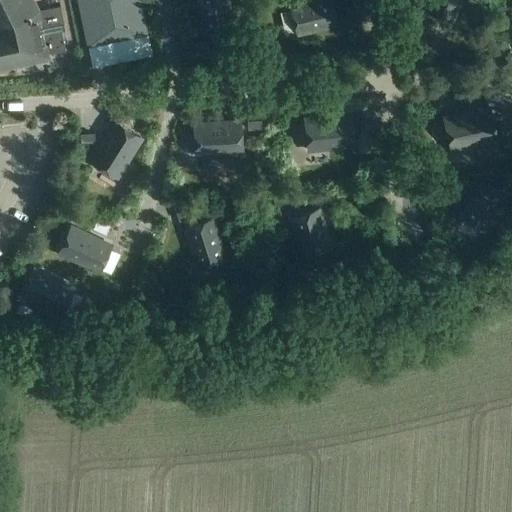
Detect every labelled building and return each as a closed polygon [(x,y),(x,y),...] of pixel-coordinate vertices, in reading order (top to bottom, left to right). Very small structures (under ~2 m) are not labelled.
[(0,0),(0,69),(48,59),(48,55),(66,51),(62,32),(66,31),(61,6),(38,11),(32,0),(0,0)] [(78,0),(88,46),(148,34),(140,0),(78,0)] [(199,0),(203,32),(231,29),(227,0),(199,0)] [(298,35),(337,26),(330,0),(323,0),(292,7),(298,35)] [(430,0),(426,10),(451,23),(462,0),(430,0)] [(109,57),(111,66),(152,57),(151,48),(109,57)] [(457,106),(477,107),(477,89),(458,88),(457,106)] [(443,116),(451,151),(498,140),(490,105),(443,116)] [(303,115),(308,153),(356,147),(352,110),(303,115)] [(355,114),(356,127),(365,126),(364,113),(355,114)] [(87,159),(118,179),(145,138),(114,118),(87,159)] [(193,122),(195,158),(244,155),(241,119),(193,122)] [(248,122),(248,131),(261,131),(261,122),(248,122)] [(511,137),(511,128),(500,131),(502,139),(511,137)] [(81,145),(94,145),(94,135),(81,135),(81,145)] [(500,185),(505,178),(494,171),(489,178),(500,185)] [(484,232),(506,199),(483,184),(461,217),(484,232)] [(272,200),(274,208),(287,205),(285,196),(272,200)] [(174,211),(179,224),(189,221),(184,208),(174,211)] [(292,219),(304,257),(330,248),(318,210),(292,219)] [(198,267),(224,258),(212,220),(186,229),(198,267)] [(98,221),(94,229),(105,234),(109,227),(98,221)] [(71,227),(59,252),(99,271),(100,268),(109,249),(111,246),(71,227)] [(62,311),(72,292),(73,289),(33,270),(21,295),(61,314),(62,311)] [(20,304),(17,311),(28,316),(31,309),(20,304)]
